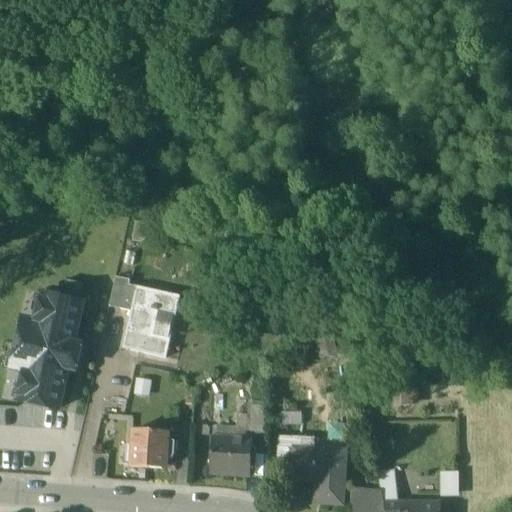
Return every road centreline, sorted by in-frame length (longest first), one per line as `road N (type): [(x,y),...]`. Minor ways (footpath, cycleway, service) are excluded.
road 1 (residential): [(70,499),(117,315)]
road 2 (residential): [(70,499),(233,511)]
